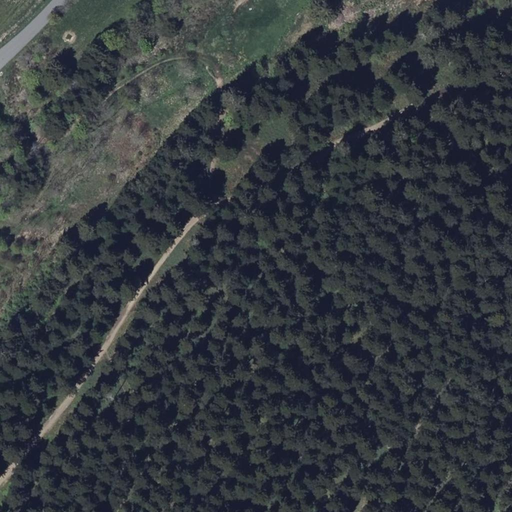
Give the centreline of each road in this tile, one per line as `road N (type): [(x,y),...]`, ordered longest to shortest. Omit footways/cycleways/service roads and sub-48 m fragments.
road 1 (track): [(511,65),(182,235),(0,482)]
road 2 (track): [(182,235),(214,148),(223,82),(206,56),(162,60),(50,117),(27,123),(0,111)]
road 3 (track): [(511,368),(437,411),(400,466),(346,511)]
